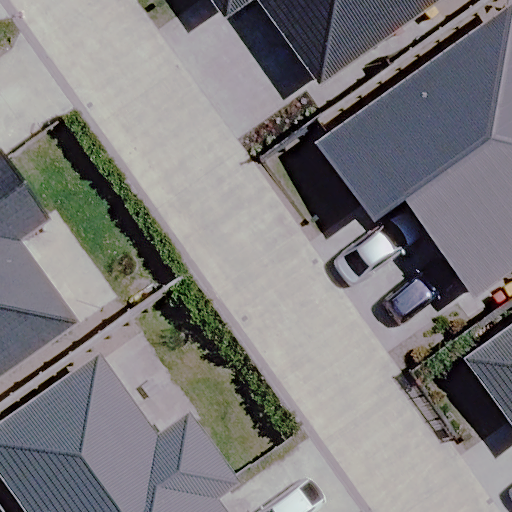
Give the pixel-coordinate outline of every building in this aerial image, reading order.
[(246,0),(250,0),(314,88),(436,0),(207,0),(221,18),(246,0)] [(396,201),(468,302),(511,270),(511,14),(511,13),(317,151),(367,221),(396,201)] [(0,376),(74,324),(16,242),(41,224),(0,166),(0,376)] [(511,329),(466,363),(511,426),(511,329)] [(152,443),(94,362),(0,428),(0,477),(25,511),(216,511),(209,502),(232,486),(185,420),(152,443)]
